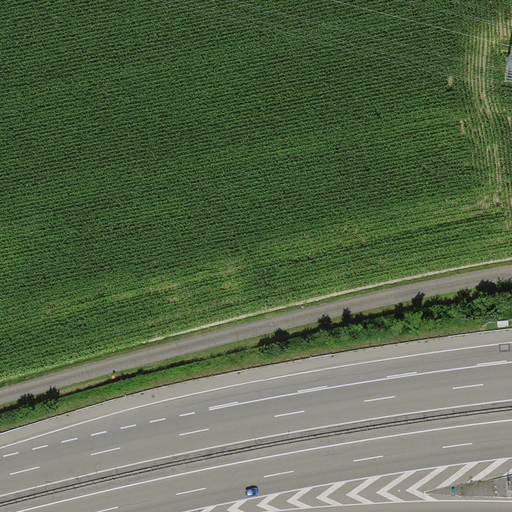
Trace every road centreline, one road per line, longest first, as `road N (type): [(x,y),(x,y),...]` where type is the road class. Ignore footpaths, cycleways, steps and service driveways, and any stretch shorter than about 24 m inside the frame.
road 1 (track): [(0,400),(511,274)]
road 2 (motorway): [(511,379),(343,403),(0,475)]
road 3 (motorway): [(98,511),(511,440)]
